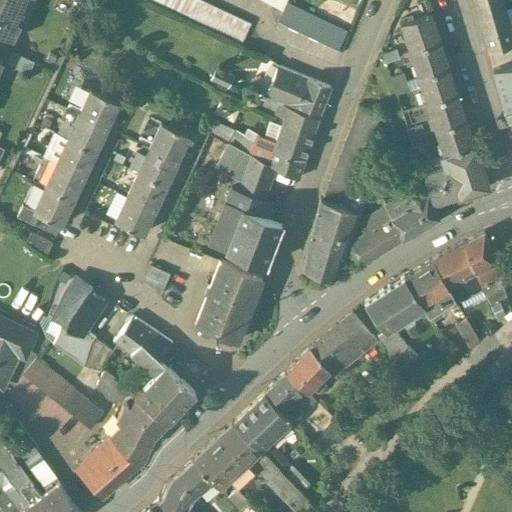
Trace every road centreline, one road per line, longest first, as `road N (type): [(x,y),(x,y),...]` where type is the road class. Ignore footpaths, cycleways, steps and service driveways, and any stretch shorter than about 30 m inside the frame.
road 1 (residential): [(383,0),(285,249),(285,283),(308,323)]
road 2 (secondary): [(511,205),(408,253),(308,323)]
road 3 (residential): [(246,378),(81,256)]
road 4 (secondary): [(246,378),(91,511)]
road 5 (residential): [(511,181),(457,0)]
